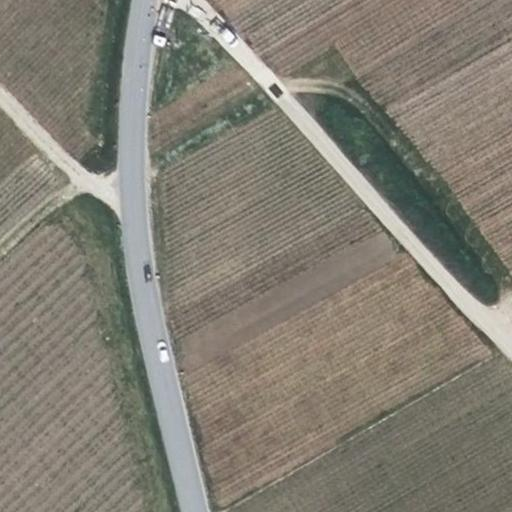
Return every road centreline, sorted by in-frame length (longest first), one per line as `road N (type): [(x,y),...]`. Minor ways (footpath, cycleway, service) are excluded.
road 1 (tertiary): [(199,511),(148,290),(135,180),(151,0)]
road 2 (unclassified): [(511,342),(205,0)]
road 3 (track): [(135,180),(84,182),(0,89)]
